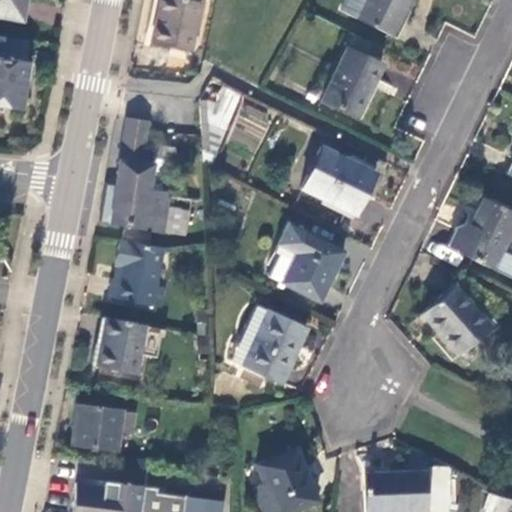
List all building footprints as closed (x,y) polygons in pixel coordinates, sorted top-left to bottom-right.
[(24,0),(0,0),(0,15),(21,19),(24,0)] [(189,51),(201,3),(184,0),(159,0),(151,43),(189,51)] [(392,37),(409,0),(346,0),(341,11),(392,37)] [(0,34),(0,103),(21,107),(31,40),(0,34)] [(321,100),(356,116),(376,77),(381,65),(347,47),(321,100)] [(376,77),(356,116),(363,120),(381,80),(376,77)] [(207,104),(199,105),(202,164),(210,164),(223,132),(209,130),(207,104)] [(116,184),(109,224),(162,234),(169,194),(150,190),(157,147),(146,144),(149,121),(127,119),(116,184)] [(375,175),(321,147),(301,188),(355,215),(375,175)] [(107,183),(100,221),(109,224),(116,184),(107,183)] [(455,250),(508,275),(511,265),(511,228),(511,226),(511,211),(481,197),(468,225),(463,223),(455,225),(447,243),(456,248),(455,250)] [(168,206),(165,232),(185,234),(188,208),(168,206)] [(320,302),(343,253),(288,225),(275,252),(279,255),(268,276),(320,302)] [(162,249),(120,242),(116,264),(121,266),(116,299),(159,306),(163,288),(156,287),(162,249)] [(457,282),(423,310),(447,335),(443,339),(456,354),(490,325),(494,330),(497,327),(457,282)] [(257,305),(238,346),(234,354),(232,359),(282,384),(307,329),(257,305)] [(447,335),(423,310),(419,313),(443,339),(447,335)] [(144,326),(105,317),(96,367),(134,375),(144,326)] [(234,354),(238,346),(233,344),(230,351),(234,354)] [(135,414),(77,406),(72,445),(117,453),(120,432),(132,434),(135,414)] [(256,465),(264,484),(276,511),(290,511),(317,502),(297,449),(256,465)] [(451,506),(450,471),(430,473),(431,506),(451,506)] [(425,511),(425,473),(364,476),(365,511),(425,511)] [(71,511),(182,511),(185,496),(156,493),(157,488),(113,483),(113,488),(75,483),(71,511)] [(276,511),(264,484),(252,488),(261,511),(276,511)] [(220,511),(222,501),(185,496),(182,511),(220,511)] [(511,511),(511,507),(491,497),(484,511),(511,511)]
